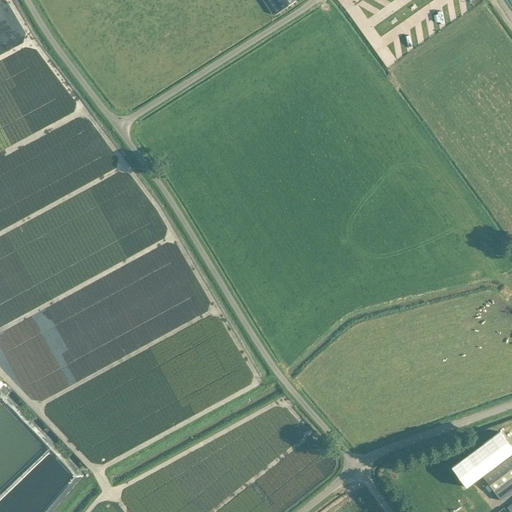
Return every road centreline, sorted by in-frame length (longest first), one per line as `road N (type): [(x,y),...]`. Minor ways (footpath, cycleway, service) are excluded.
road 1 (unclassified): [(356,467),(290,384),(29,0)]
road 2 (unclassified): [(356,467),(511,405)]
